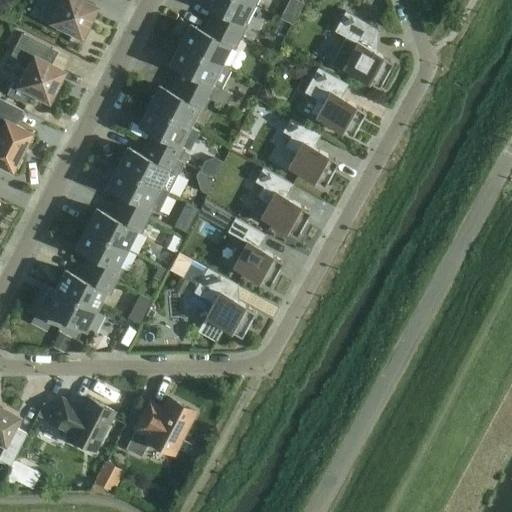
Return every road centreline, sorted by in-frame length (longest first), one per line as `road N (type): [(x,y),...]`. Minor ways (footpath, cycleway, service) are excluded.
road 1 (residential): [(403,0),(424,52),(420,82),(257,366),(0,366)]
road 2 (unclassified): [(311,511),(511,153)]
road 3 (residential): [(0,298),(151,0)]
